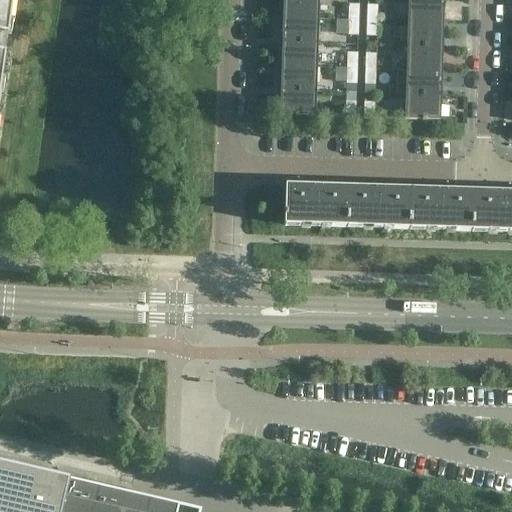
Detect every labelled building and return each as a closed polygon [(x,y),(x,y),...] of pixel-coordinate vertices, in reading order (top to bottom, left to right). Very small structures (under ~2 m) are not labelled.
[(0,0),(0,84),(4,55),(0,54),(0,51),(2,37),(7,38),(11,0),(0,0)] [(317,20),(317,0),(282,0),(282,19),(317,20)] [(442,24),(442,0),(408,0),(408,23),(442,24)] [(358,6),(348,6),(348,21),(358,21),(358,6)] [(368,7),(367,22),(376,22),(377,7),(368,7)] [(316,44),(317,20),(282,19),(282,43),(316,44)] [(358,36),(358,21),(348,21),(347,36),(358,36)] [(376,37),(376,22),(367,22),(366,37),(376,37)] [(441,48),(442,24),(408,23),(407,47),(441,48)] [(315,68),(316,44),(282,43),(281,67),(315,68)] [(441,73),(441,48),(407,47),(406,71),(441,73)] [(347,54),(347,69),(356,69),(357,55),(347,54)] [(366,55),(366,70),(375,71),(375,56),(366,55)] [(314,93),(315,68),(281,67),(280,92),(314,93)] [(356,84),(356,69),(347,69),(346,84),(356,84)] [(374,85),(375,71),(366,70),(365,85),(374,85)] [(440,97),(441,73),(406,71),(405,96),(440,97)] [(313,117),(314,93),(280,92),(279,117),(293,117),(293,118),(297,118),(297,117),(314,118),(314,117),(313,117)] [(439,122),(440,97),(405,96),(405,120),(404,120),(404,121),(422,121),(422,122),(426,122),(439,122)] [(345,119),(355,119),(356,103),(346,103),(345,119)] [(364,104),(363,120),(373,120),(374,104),(364,104)] [(347,190),(284,188),(283,227),(346,229),(347,190)] [(410,192),(347,190),(346,229),(408,231),(410,192)] [(472,194),(410,192),(408,231),(471,233),(472,194)] [(511,194),(472,194),(471,233),(511,234),(511,194)] [(199,511),(200,511),(0,465),(0,511),(199,511)]
